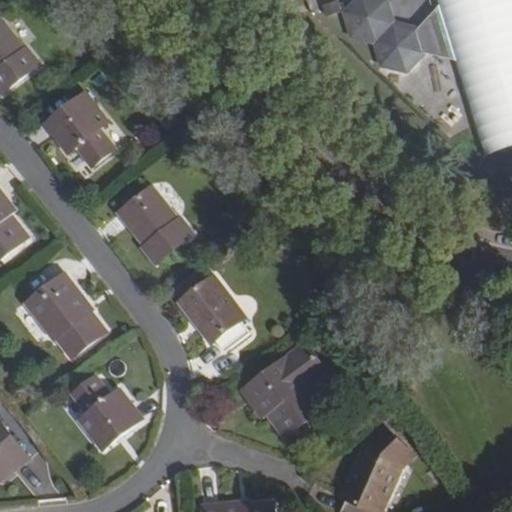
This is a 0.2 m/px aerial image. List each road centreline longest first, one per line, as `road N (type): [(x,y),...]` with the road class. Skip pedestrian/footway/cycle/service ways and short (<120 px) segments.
road 1 (tertiary): [(174,0),(239,89),(342,189),(418,248),(511,281)]
road 2 (tertiary): [(511,257),(456,241),(351,169),(260,79),(200,0)]
road 3 (residential): [(0,131),(166,345),(178,385),(176,439)]
road 4 (residential): [(176,439),(291,477)]
